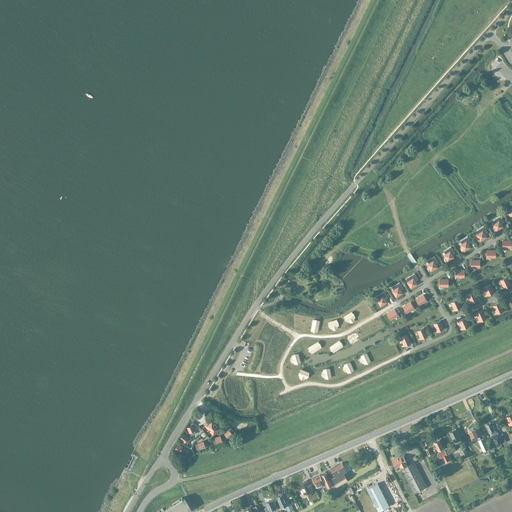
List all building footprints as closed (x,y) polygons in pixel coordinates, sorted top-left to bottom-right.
[(493,225),(497,231),(503,227),(501,225),(502,223),(504,222),(500,216),(493,221),(494,224),(493,225)] [(477,235),(480,241),(486,237),(485,235),(485,234),(487,232),(484,226),(476,231),(478,234),(477,235)] [(460,245),(464,251),(470,247),(469,245),(469,244),(471,242),(467,236),(460,241),(462,244),(460,245)] [(502,241),(502,248),(507,248),(511,248),(511,250),(511,241),(502,241)] [(444,255),(448,261),(454,257),(452,255),(453,254),(455,252),(451,247),(444,251),(445,254),(444,255)] [(490,257),(495,257),(495,250),(487,250),(487,260),(487,258),(490,258),(490,257)] [(427,265),(431,271),(437,267),(436,265),(436,264),(438,262),(434,256),(427,261),(429,264),(427,265)] [(475,267),(480,267),(480,260),(471,260),(471,270),(471,268),(475,268),(475,267)] [(459,277),(464,277),(464,270),(455,270),(455,279),(456,279),(456,277),(459,277)] [(407,282),(411,288),(417,284),(415,282),(416,281),(418,279),(414,273),(407,278),(409,281),(407,282)] [(502,289),(510,285),(507,277),(500,280),(501,284),(502,284),(504,288),(502,289)] [(443,286),(448,286),(448,279),(439,279),(439,289),(440,289),(440,287),(443,287),(443,286)] [(392,291),(396,297),(402,293),(401,291),(401,290),(403,288),(399,282),(392,287),(394,290),(392,291)] [(485,296),(494,293),(490,285),(483,288),(485,291),(486,291),(487,295),(485,296)] [(377,300),(381,306),(387,302),(385,300),(385,299),(388,297),(384,292),(377,296),(378,299),(377,300)] [(469,304),(477,300),(474,292),(467,295),(469,299),(469,298),(471,303),(469,304)] [(416,299),(419,305),(424,303),(427,301),(428,303),(423,295),(416,299)] [(452,311),(461,307),(457,299),(451,302),(452,306),(453,306),(455,310),(452,311)] [(403,307),(406,313),(411,310),(411,311),(414,309),(415,311),(415,310),(411,302),(403,307)] [(495,309),(497,313),(494,314),(495,315),(503,311),(500,303),(493,306),(494,309),(495,309)] [(387,314),(390,320),(395,317),(395,318),(398,316),(399,317),(395,309),(387,314)] [(477,322),(486,319),(482,310),(476,313),(477,317),(478,317),(480,321),(477,322)] [(344,316),(348,322),(355,317),(351,312),(344,316)] [(469,326),(465,318),(458,321),(460,325),(461,325),(462,329),(460,330),(469,326)] [(319,320),(313,319),(310,330),(317,332),(319,320)] [(328,322),(331,328),(339,325),(336,319),(328,322)] [(435,332),(435,333),(444,329),(440,321),(433,324),(435,327),(437,331),(435,332)] [(419,339),(419,340),(427,336),(424,328),(417,331),(419,334),(421,339),(419,339)] [(402,347),(411,343),(407,335),(400,338),(402,342),(402,341),(404,346),(402,347)] [(330,346),(334,352),(343,346),(339,340),(330,346)] [(308,347),(312,353),(321,347),(317,341),(308,347)] [(291,355),(294,364),(300,362),(298,353),(291,355)] [(364,364),(370,361),(367,353),(360,356),(364,364)] [(344,364),(348,373),(354,370),(350,362),(344,364)] [(309,372),(301,369),(298,375),(306,378),(309,372)] [(205,425),(203,427),(205,430),(208,428),(211,431),(208,434),(210,436),(213,434),(220,429),(212,419),(205,425)] [(496,447),(506,442),(503,433),(499,435),(493,422),(486,425),(490,435),(493,434),(493,435),(491,436),(496,447)] [(474,439),(479,437),(476,429),(474,430),(473,428),(469,430),(470,431),(468,432),(472,441),(475,440),(474,439)] [(455,444),(461,441),(455,429),(449,432),(455,444)] [(228,439),(233,435),(229,430),(225,434),(228,439)] [(183,434),(180,439),(187,444),(190,439),(183,434)] [(489,452),(488,449),(483,438),(478,441),(483,452),(484,454),(489,452)] [(443,448),(444,448),(440,440),(434,443),(438,451),(438,450),(439,451),(443,449),(443,448)] [(177,444),(175,450),(183,453),(185,447),(177,444)] [(448,453),(455,450),(453,445),(446,449),(448,453)] [(463,456),(467,454),(463,446),(459,448),(463,456)] [(445,462),(450,460),(448,454),(447,455),(445,450),(437,454),(441,461),(444,460),(445,462)] [(400,467),(401,469),(407,465),(407,464),(406,463),(406,462),(403,455),(392,461),(395,468),(399,466),(400,468),(400,467)] [(132,456),(127,470),(132,471),(136,457),(132,456)] [(407,465),(401,469),(414,493),(427,487),(414,462),(407,465)] [(331,470),(328,472),(330,474),(336,486),(347,481),(343,473),(346,471),(342,463),(330,469),(331,470)] [(327,475),(326,473),(326,472),(325,472),(323,473),(322,474),(323,474),(321,475),(328,490),(333,488),(333,489),(336,486),(330,474),(327,475)] [(315,487),(323,484),(319,476),(312,479),(314,484),(314,485),(315,487)] [(307,481),(300,484),(304,494),(308,493),(308,495),(315,492),(312,484),(309,485),(307,481)] [(378,483),(367,489),(378,511),(389,506),(378,483)] [(283,503),(285,502),(282,495),(277,497),(280,504),(281,504),(282,506),(284,505),(283,503)] [(173,505),(167,509),(168,511),(185,511),(191,508),(184,498),(183,499),(182,498),(181,499),(181,500),(180,500),(179,499),(172,504),(173,505)] [(275,511),(278,509),(277,507),(276,507),(272,500),(266,503),(269,511),(274,508),(275,511)] [(288,511),(293,509),(290,502),(285,505),(288,511)]
